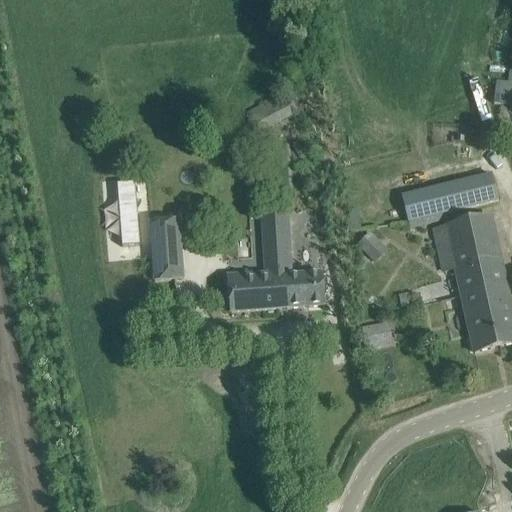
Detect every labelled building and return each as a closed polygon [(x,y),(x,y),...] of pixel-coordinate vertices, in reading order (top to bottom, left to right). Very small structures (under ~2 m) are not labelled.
[(282,96),(246,114),(256,134),(292,116),(282,96)] [(511,97),(495,96),(494,105),(511,107),(511,97)] [(446,216),(486,207),(498,204),(491,176),(402,198),(408,224),(446,216)] [(228,277),(229,294),(230,314),(326,308),(324,288),(323,275),(292,277),(287,213),(261,215),(266,275),(228,277)] [(183,281),(180,220),(150,222),(154,282),(183,281)] [(448,228),(434,231),(439,254),(444,273),(456,271),(462,298),(506,288),(500,261),(491,220),(448,228)] [(370,233),(357,247),(367,257),(380,243),(370,233)] [(506,288),(462,298),(475,354),(511,345),(511,311),(511,306),(510,306),(506,288)] [(406,296),(398,298),(401,309),(409,307),(406,296)] [(393,347),(389,324),(363,329),(367,352),(393,347)]
